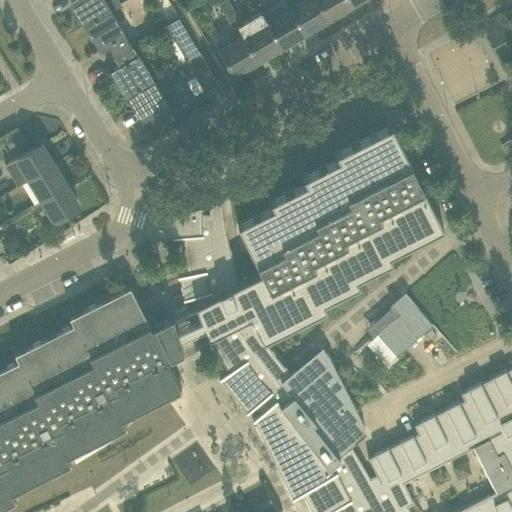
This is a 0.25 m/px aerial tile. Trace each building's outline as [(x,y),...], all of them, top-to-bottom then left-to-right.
[(119,0),(70,0),(85,24),(110,9),(121,3),(119,0)] [(226,15),(234,10),(228,0),(222,0),(221,1),(218,2),(226,15)] [(328,17),(317,0),(302,0),(291,7),(305,31),(305,30),(328,17)] [(351,3),(352,4),(349,0),(317,0),(328,17),(328,18),(329,17),(328,16),(351,3)] [(267,21),(282,45),(281,44),(304,31),(305,32),(305,31),(291,7),(267,21)] [(114,54),(131,44),(110,9),(85,24),(100,48),(108,44),(114,54)] [(241,22),(234,10),(226,15),(233,27),(237,24),(242,22),(241,22)] [(282,45),(267,21),(261,10),(241,22),(242,22),(237,24),(244,35),(258,59),(258,58),(280,45),(281,46),(282,45)] [(198,49),(178,16),(158,29),(163,38),(162,38),(165,44),(168,42),(177,57),(174,59),(177,64),(185,59),(185,57),(198,49)] [(258,60),(258,59),(244,35),(220,49),(220,47),(219,48),(234,74),(235,73),(234,72),(257,58),(258,60)] [(131,44),(114,54),(120,64),(112,69),(127,93),(151,78),(131,44)] [(220,86),(198,49),(185,57),(185,59),(207,94),(220,86)] [(127,93),(142,118),(150,114),(156,124),(183,108),(169,85),(177,80),(169,67),(151,78),(127,93)] [(178,276),(179,276),(184,297),(183,298),(184,299),(193,296),(196,305),(199,314),(203,323),(206,331),(210,340),(215,348),(219,356),(224,364),(229,371),(219,378),(220,379),(221,378),(247,410),(246,411),(247,412),(255,405),(260,412),(252,419),(253,420),(254,419),(293,496),(292,496),(292,498),(302,492),(312,511),(328,511),(329,511),(511,511),(511,366),(461,392),(464,399),(414,424),(418,432),(368,457),(376,473),(369,476),(363,465),(356,453),(349,441),(346,437),(363,428),(363,430),(365,429),(327,354),(325,355),(326,356),(300,378),(295,372),(296,371),(295,370),(291,373),(286,367),(280,361),(275,354),(270,347),(265,340),(327,309),(324,303),(360,285),(357,279),(393,261),(390,255),(444,228),(423,188),(419,190),(408,168),(412,166),(392,125),(336,153),(339,159),(303,177),(306,183),(270,201),(273,207),(237,225),(261,271),(238,283),(235,272),(232,261),(230,249),(227,237),(225,225),(223,213),(222,201),(209,200),(208,212),(201,212),(202,208),(203,207),(203,206),(164,217),(164,218),(165,218),(174,235),(173,235),(173,237),(182,237),(184,254),(187,273),(178,275),(178,276)] [(53,164),(40,143),(17,157),(5,164),(17,185),(30,178),(53,164)] [(65,184),(53,164),(30,178),(42,198),(65,184)] [(78,205),(65,184),(42,198),(55,219),(78,205)] [(0,507),(3,506),(0,499),(11,494),(14,500),(16,499),(12,492),(29,484),(26,477),(37,472),(40,478),(58,469),(55,463),(66,457),(69,464),(71,463),(67,456),(85,447),(81,440),(92,435),(96,441),(114,432),(111,426),(122,420),(125,427),(126,426),(123,419),(140,410),(136,404),(147,398),(151,405),(166,397),(169,395),(166,389),(177,383),(180,390),(181,389),(166,358),(183,350),(172,316),(150,327),(142,310),(138,303),(130,286),(82,310),(85,316),(74,322),(71,315),(69,316),(73,323),(56,332),(60,338),(49,344),(45,337),(27,346),(30,353),(19,359),(16,352),(15,352),(14,353),(18,360),(1,369),(4,375),(0,377),(0,507)] [(377,332),(397,355),(432,323),(404,291),(390,304),(398,313),(377,332)]
